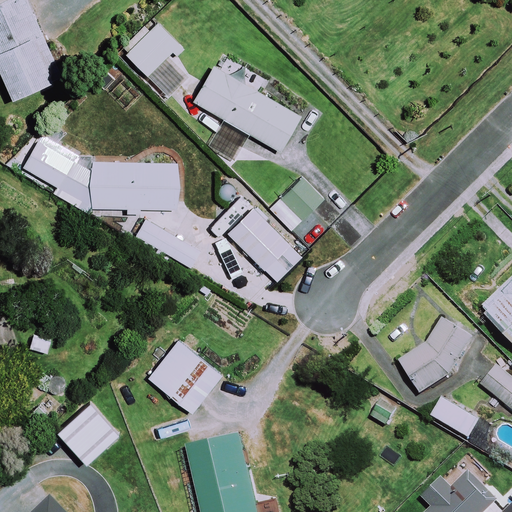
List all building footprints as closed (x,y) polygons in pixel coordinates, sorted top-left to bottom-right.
[(62,78),(24,0),(0,0),(0,69),(14,100),(62,78)] [(179,45),(155,20),(121,52),(145,77),(179,45)] [(299,117),(214,67),(194,102),(222,119),(214,133),(240,148),(248,133),(279,151),(299,117)] [(176,166),(93,163),(92,208),(174,211),(176,166)] [(278,196),(267,208),(290,231),(324,197),(308,182),(286,204),(278,196)] [(288,245),(241,196),(214,221),(261,271),(288,245)] [(194,249),(172,237),(163,255),(185,266),(194,249)] [(511,279),(481,306),(511,342),(511,279)] [(471,339),(444,321),(429,343),(399,361),(418,393),(448,374),(471,339)] [(221,375),(176,339),(146,377),(191,413),(221,375)] [(511,378),(496,366),(481,384),(511,409),(511,378)] [(118,401),(108,382),(95,389),(106,408),(118,401)] [(479,420),(443,398),(432,416),(469,438),(479,420)] [(394,408),(383,402),(373,418),(385,425),(394,408)] [(118,435),(89,403),(58,431),(87,463),(118,435)] [(255,511),(239,435),(187,446),(200,511),(255,511)] [(65,511),(48,496),(32,511),(65,511)]
